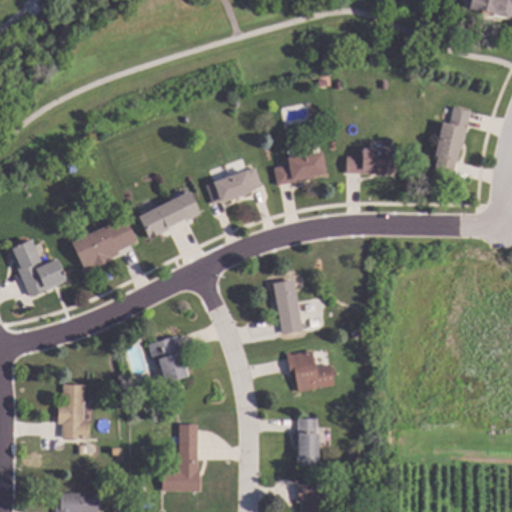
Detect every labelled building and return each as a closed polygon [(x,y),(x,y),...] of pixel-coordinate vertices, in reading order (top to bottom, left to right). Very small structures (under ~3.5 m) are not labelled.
[(511,0),(511,4),(509,17),(469,8),(471,0),(511,0)] [(464,127),(462,138),(464,139),(462,150),(459,149),(453,175),(435,170),(438,156),(434,155),(443,121),(464,127)] [(393,173),(346,173),(346,156),(362,156),(362,148),(393,148),(393,173)] [(326,173),(314,175),(314,178),(278,185),(275,167),(289,165),(287,157),(322,151),(326,173)] [(261,186),(244,192),(245,195),(231,200),(230,197),(213,203),(207,185),(255,168),(261,186)] [(201,214),(187,221),(185,218),(168,226),(169,228),(149,238),(138,216),(190,191),(201,214)] [(138,242),(118,252),(120,255),(113,258),(113,259),(94,268),(93,267),(86,271),(72,242),(126,217),(138,242)] [(41,261),(37,263),(39,267),(57,259),(68,281),(33,298),(10,250),(31,240),(41,261)] [(303,330),(283,334),(274,283),(294,280),(303,330)] [(190,375),(167,382),(161,365),(157,366),(149,345),(177,335),(190,375)] [(317,367),(331,364),(335,385),(299,392),(297,378),(292,379),(287,353),(292,352),(292,354),(314,350),(317,367)] [(86,385),(85,420),(89,421),(89,440),(63,439),(63,424),(59,423),(60,403),(64,403),(64,384),(86,385)] [(145,408),(138,414),(133,409),(140,403),(145,408)] [(319,465),(298,465),(299,419),(320,419),(319,465)] [(198,469),(200,469),(200,491),(164,491),(164,469),(180,469),(180,435),(199,435),(198,469)] [(371,466),(367,471),(360,465),(364,460),(371,466)] [(324,511),(302,511),(302,502),(298,502),(298,485),(324,485),(324,511)] [(147,492),(141,498),(136,494),(142,487),(147,492)] [(99,498),(100,498),(100,510),(99,510),(99,511),(56,511),(56,507),(62,507),(62,493),(99,493),(99,498)]
